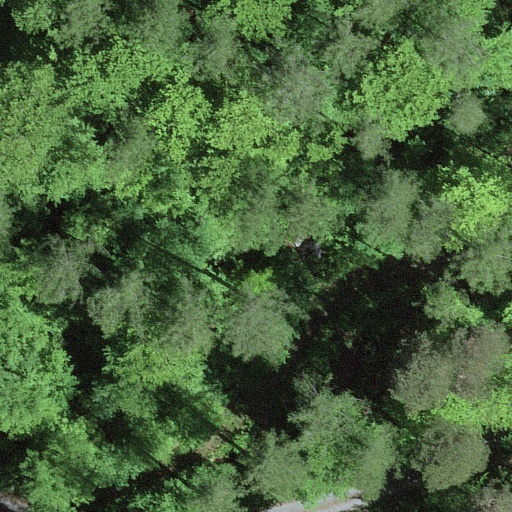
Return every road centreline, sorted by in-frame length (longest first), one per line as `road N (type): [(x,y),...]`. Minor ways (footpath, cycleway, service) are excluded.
road 1 (track): [(1,511),(98,493),(178,466),(255,404),(328,308),(458,238),(511,163)]
road 2 (track): [(332,511),(511,422)]
